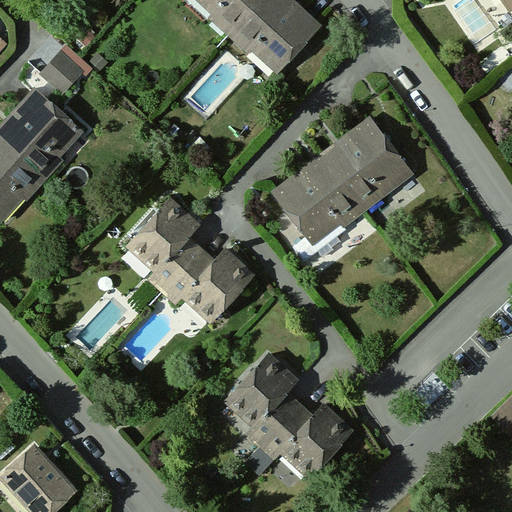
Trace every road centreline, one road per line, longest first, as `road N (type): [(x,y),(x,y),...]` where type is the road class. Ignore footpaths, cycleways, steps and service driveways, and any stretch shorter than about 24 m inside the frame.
road 1 (residential): [(363,0),(511,206)]
road 2 (residential): [(0,325),(171,511)]
road 3 (residential): [(365,511),(511,366)]
